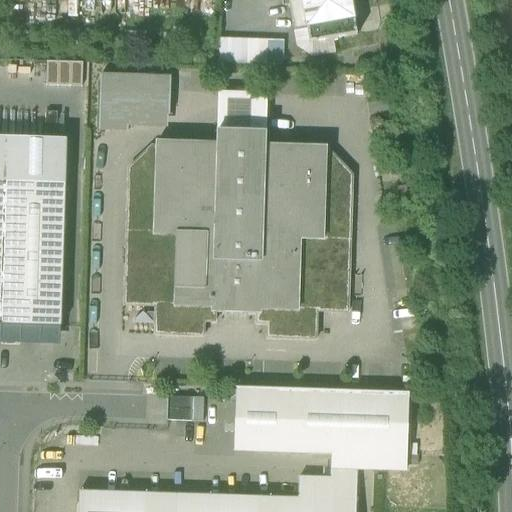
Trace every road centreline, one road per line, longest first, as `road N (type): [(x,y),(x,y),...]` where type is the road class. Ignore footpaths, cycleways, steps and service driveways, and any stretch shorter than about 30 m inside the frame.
road 1 (primary): [(511,465),(449,0)]
road 2 (unclassified): [(2,403),(129,407)]
